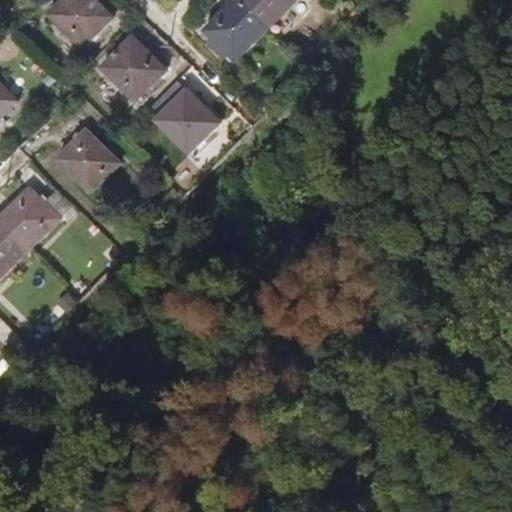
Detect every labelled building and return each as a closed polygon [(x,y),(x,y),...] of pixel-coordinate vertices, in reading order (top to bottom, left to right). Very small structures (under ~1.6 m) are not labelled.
[(118,22),(96,0),(73,0),(55,18),(88,51),(118,22)] [(274,30),(243,0),(242,0),(209,32),(240,63),(274,30)] [(243,0),(274,30),(304,0),(243,0)] [(170,75),(137,42),(108,71),(141,105),(170,75)] [(0,117),(19,98),(0,78),(0,117)] [(194,157),(223,127),(190,94),(160,123),(194,157)] [(125,170),(92,136),(61,165),(94,200),(125,170)] [(64,223),(34,191),(0,223),(0,225),(29,257),(64,223)] [(0,283),(29,257),(0,225),(0,283)]
